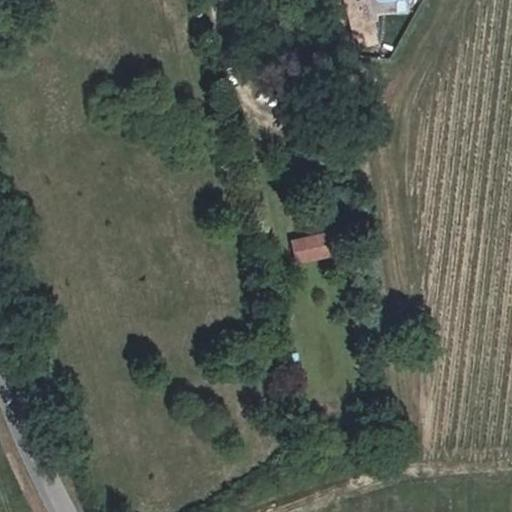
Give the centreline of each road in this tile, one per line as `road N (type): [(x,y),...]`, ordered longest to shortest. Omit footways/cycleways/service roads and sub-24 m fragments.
road 1 (track): [(327,0),(368,145),(411,434),(393,468)]
road 2 (track): [(511,465),(409,466),(313,481),(260,511)]
road 3 (residential): [(0,322),(40,455),(68,511)]
